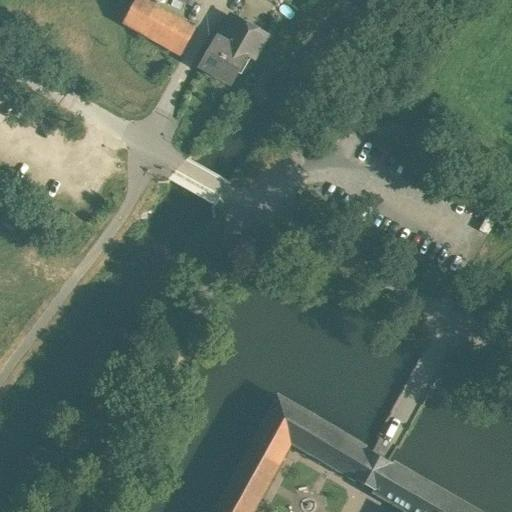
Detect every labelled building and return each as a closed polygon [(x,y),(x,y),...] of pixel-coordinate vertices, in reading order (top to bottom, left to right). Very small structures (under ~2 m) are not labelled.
[(147,4),(140,0),(135,0),(123,24),(180,56),(195,31),(147,4)] [(266,37),(236,21),(227,36),(224,42),(246,55),(246,56),(253,60),(266,37)] [(224,42),(217,39),(200,68),(205,71),(203,73),(212,78),(213,76),(229,85),(246,56),(246,55),(224,42)] [(409,118),(381,102),(368,126),(396,142),(409,118)] [(81,223),(70,214),(63,224),(74,232),(81,223)] [(473,511),(277,397),(214,511),(251,511),(287,447),(286,447),(289,442),(407,511),(473,511)]
